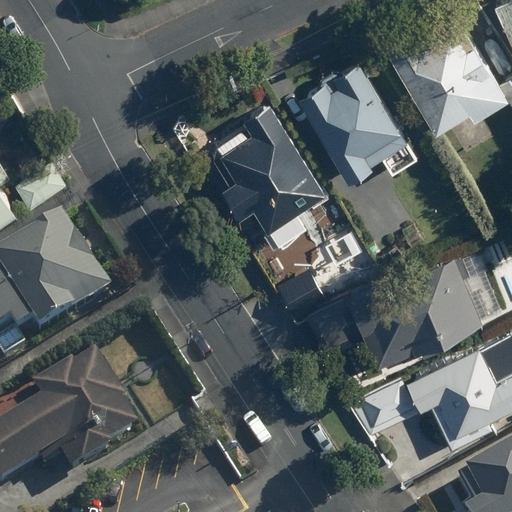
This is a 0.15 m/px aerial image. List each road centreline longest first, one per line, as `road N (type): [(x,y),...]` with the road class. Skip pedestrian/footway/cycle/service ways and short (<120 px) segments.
road 1 (residential): [(342,511),(85,94)]
road 2 (residential): [(284,0),(85,94)]
